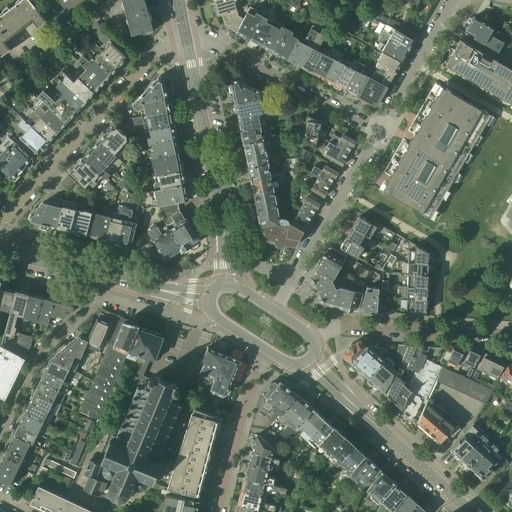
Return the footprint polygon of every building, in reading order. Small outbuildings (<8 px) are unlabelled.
[(0,15),(0,52),(3,56),(12,49),(6,41),(32,22),(37,29),(46,22),(29,0),(18,0),(16,3),(16,4),(5,12),(4,11),(0,14),(0,15),(0,16),(0,15)] [(102,4),(98,0),(91,0),(92,1),(101,10),(105,6),(102,4)] [(152,24),(149,15),(145,0),(122,0),(129,24),(132,36),(154,30),(152,24)] [(215,0),(220,16),(222,15),(226,26),(237,32),(241,24),(244,19),(239,16),(235,1),(237,1),(236,0),(215,0)] [(483,0),(483,2),(480,7),(490,12),(493,8),(489,6),(490,0),(483,0)] [(101,10),(92,1),(90,7),(99,16),(103,12),(101,10)] [(101,19),(99,16),(90,7),(89,14),(98,23),(101,19)] [(250,40),(258,24),(263,16),(258,13),(259,11),(250,7),(244,19),(241,24),(237,32),(245,36),(245,37),(250,40)] [(380,13),(368,7),(370,11),(366,13),(378,18),(380,13)] [(487,17),(490,12),(480,7),(477,11),(487,17)] [(484,22),(487,17),(477,11),(474,16),(484,22)] [(90,24),(93,20),(88,14),(84,18),(90,24)] [(268,19),(263,16),(258,24),(250,40),(254,42),(263,46),(275,24),(277,21),(269,17),(268,19)] [(498,31),(484,22),(474,16),(473,17),(470,17),(468,21),(469,24),(466,30),(471,32),(470,35),(498,52),(504,42),(494,36),(495,35),(498,31)] [(344,27),(346,20),(338,18),(336,25),(344,27)] [(391,19),(389,24),(398,28),(400,23),(391,19)] [(270,51),(275,53),(288,29),(283,26),(284,24),(277,21),(275,24),(263,46),(270,50),(270,51)] [(382,36),(408,51),(414,39),(390,26),(387,24),(384,30),(383,29),(380,35),(382,36)] [(304,43),(299,40),(289,60),(301,66),(322,27),(319,26),(318,28),(314,25),(304,43)] [(301,66),(313,73),(324,53),(318,50),(327,32),(323,30),(323,28),(322,27),(301,66)] [(95,34),(105,43),(100,48),(119,65),(120,65),(123,66),(125,63),(125,60),(124,60),(125,58),(127,55),(100,29),(95,34)] [(280,55),(289,60),(299,40),(303,34),(295,30),(294,32),(288,29),(275,53),(279,56),(280,55)] [(381,43),(378,48),(402,61),(408,51),(382,36),(379,42),(381,43)] [(96,53),(93,57),(111,74),(119,65),(100,48),(93,41),(88,45),(96,53)] [(511,70),(459,41),(444,67),(466,79),(468,76),(480,83),(478,86),(511,105),(511,104),(511,70)] [(324,53),(313,73),(314,73),(315,75),(318,76),(320,76),(323,78),(340,47),(338,47),(336,50),(332,48),(330,52),(325,49),(324,53)] [(340,47),(323,78),(334,84),(345,64),(349,57),(339,52),(341,48),(340,47)] [(401,63),(382,53),(378,61),(379,61),(378,64),(374,62),(373,64),(378,67),(393,76),(401,63)] [(345,89),(356,95),(367,76),(361,73),(365,65),(364,65),(368,56),(364,54),(361,60),(354,73),(345,89)] [(102,83),(111,74),(93,57),(88,61),(81,55),(77,59),(84,66),(102,83)] [(100,86),(102,83),(84,66),(77,59),(73,64),(80,71),(76,75),(77,77),(94,92),(95,91),(97,92),(100,88),(100,86)] [(350,67),(345,64),(334,84),(334,85),(335,87),(339,90),(341,89),(342,87),(345,89),(354,73),(361,60),(359,59),(357,62),(354,60),(350,67)] [(393,76),(378,67),(376,71),(381,74),(383,75),(381,79),(389,84),(393,76)] [(86,102),(94,92),(77,77),(74,81),(62,70),(57,75),(69,86),(86,102)] [(372,78),(367,76),(356,95),(367,101),(381,74),(376,71),(372,78)] [(383,75),(381,74),(367,101),(375,105),(377,104),(389,84),(381,79),(383,75)] [(64,92),(59,97),(76,112),(86,102),(69,86),(57,75),(52,80),(64,92)] [(166,87),(164,80),(165,78),(165,76),(161,75),(159,75),(159,77),(139,98),(144,103),(168,98),(168,97),(170,97),(171,95),(170,89),(169,88),(166,88),(166,87)] [(236,103),(259,99),(265,97),(265,95),(265,94),(255,88),(254,89),(246,84),(246,83),(242,84),(241,82),(239,81),(239,80),(233,81),(232,84),(228,85),(230,93),(233,93),(236,103)] [(59,97),(56,101),(44,90),(39,95),(42,98),(47,103),(66,122),(76,112),(59,97)] [(441,214),(511,254),(511,278),(510,282),(511,283),(511,134),(438,93),(379,195),(433,226),(441,214)] [(38,103),(32,109),(37,113),(57,132),(66,122),(47,103),(42,98),(38,103)] [(142,116),(170,110),(172,109),(173,108),(172,103),(171,102),(169,102),(168,98),(144,103),(139,98),(132,105),(138,110),(141,109),(142,116)] [(236,103),(238,117),(273,110),(271,102),(261,105),(259,99),(236,103)] [(12,109),(10,112),(16,117),(19,114),(12,109)] [(28,122),(48,142),(57,132),(37,113),(32,109),(28,114),(29,115),(25,120),(28,122)] [(149,122),(150,130),(173,125),(173,124),(175,122),(174,117),(171,115),(170,110),(142,116),(130,118),(127,121),(130,124),(134,123),(136,124),(149,122)] [(276,110),(273,110),(238,117),(241,131),(242,131),(263,126),(270,125),(272,125),(270,116),(271,116),(277,115),(276,110)] [(319,136),(321,122),(316,119),(316,117),(312,114),(309,116),(305,135),(309,136),(307,143),(316,148),(317,146),(319,136)] [(48,142),(28,122),(25,120),(24,118),(18,124),(23,128),(18,133),(36,151),(36,152),(41,152),(41,150),(42,151),(44,151),(47,149),(47,146),(45,145),(48,142)] [(330,127),(321,122),(319,136),(324,139),(330,127)] [(99,140),(100,141),(108,149),(109,148),(119,157),(124,151),(122,149),(124,147),(122,145),(127,140),(126,134),(116,125),(115,127),(112,128),(106,133),(105,134),(103,134),(99,137),(100,139),(99,140)] [(173,125),(150,130),(152,137),(149,138),(150,144),(153,143),(176,138),(173,125)] [(242,131),(244,143),(270,138),(273,137),(270,125),(263,126),(242,131)] [(330,141),(333,143),(349,152),(353,146),(356,141),(344,134),(341,139),(334,134),(330,141)] [(22,170),(26,166),(29,166),(33,162),(33,159),(31,157),(32,157),(13,139),(13,140),(9,135),(0,145),(0,148),(3,151),(22,170)] [(151,151),(153,158),(178,152),(179,152),(176,138),(153,143),(155,151),(151,151)] [(270,138),(244,143),(247,155),(266,151),(273,150),(270,138)] [(108,149),(100,141),(93,148),(112,166),(116,163),(121,168),(125,163),(119,157),(109,148),(108,149)] [(349,152),(333,143),(330,141),(327,146),(334,150),(330,158),(342,165),(345,160),(349,152)] [(93,148),(84,157),(93,165),(92,166),(103,176),(109,181),(110,179),(108,177),(111,174),(108,171),(112,166),(93,148)] [(11,179),(13,180),(16,181),(21,176),(20,172),(22,170),(3,151),(0,153),(0,169),(11,180),(11,179)] [(247,155),(250,167),(268,163),(266,151),(247,155)] [(160,175),(182,170),(178,152),(153,158),(155,166),(156,166),(158,175),(159,174),(160,175)] [(84,157),(83,158),(82,157),(81,157),(77,161),(77,163),(78,163),(77,164),(78,164),(71,172),(86,186),(89,183),(93,187),(103,176),(92,166),(93,165),(84,157)] [(270,172),(268,163),(250,167),(249,167),(252,180),(278,174),(277,170),(270,172)] [(330,184),(335,177),(338,172),(325,165),(322,170),(315,166),(311,172),(318,177),(330,184)] [(185,184),(182,170),(160,175),(161,183),(156,184),(155,183),(151,184),(151,185),(151,187),(140,189),(141,193),(163,188),(185,184)] [(254,192),(255,192),(274,187),(279,186),(278,181),(287,179),(285,172),(278,174),(252,180),(253,184),(252,186),(253,190),(254,191),(254,192)] [(75,182),(68,175),(64,179),(71,186),(75,182)] [(311,189),(324,196),(327,191),(330,184),(318,177),(311,189)] [(60,184),(67,191),(71,186),(64,179),(60,184)] [(188,186),(185,184),(163,188),(164,197),(156,198),(158,206),(160,206),(165,204),(165,205),(178,202),(188,200),(187,194),(187,193),(189,191),(188,186)] [(255,192),(257,203),(276,199),(274,187),(255,192)] [(320,203),(317,201),(319,198),(311,193),(309,197),(308,196),(301,208),(312,215),(317,208),(320,203)] [(32,222),(41,224),(40,228),(49,230),(50,226),(56,228),(64,200),(51,197),(50,204),(43,202),(35,212),(35,214),(31,214),(30,219),(32,222)] [(114,210),(106,240),(115,242),(115,244),(118,245),(118,243),(127,207),(129,199),(126,198),(124,206),(122,206),(120,207),(119,212),(114,210)] [(257,203),(259,215),(278,211),(279,211),(276,199),(257,203)] [(71,232),(71,231),(76,210),(78,203),(64,200),(56,228),(57,228),(57,229),(71,232)] [(114,210),(114,207),(104,204),(101,214),(95,213),(98,202),(95,202),(92,213),(87,235),(90,236),(106,240),(114,210)] [(191,249),(192,246),(190,243),(197,239),(179,208),(178,202),(165,205),(165,204),(160,206),(160,210),(166,209),(167,215),(169,219),(164,222),(169,230),(181,248),(183,251),(186,252),(191,249)] [(78,203),(76,210),(71,231),(87,235),(92,213),(84,211),(86,205),(78,203)] [(133,209),(127,207),(118,243),(118,245),(121,246),(122,244),(130,246),(138,216),(132,215),(134,210),(133,209)] [(312,215),(301,208),(293,220),(306,228),(309,222),(308,222),(312,215)] [(259,215),(262,228),(281,223),(278,211),(259,215)] [(392,239),(395,233),(372,219),(370,222),(366,220),(366,219),(362,216),(361,217),(359,216),(353,227),(371,237),(375,230),(392,239)] [(265,240),(276,242),(277,245),(283,246),(286,244),(296,245),(304,231),(289,223),(288,225),(281,223),(262,228),(265,240)] [(173,253),(181,248),(169,230),(162,234),(156,224),(151,227),(152,229),(149,231),(153,239),(163,256),(166,257),(172,253),(173,253)] [(365,247),(370,237),(371,237),(353,227),(348,236),(347,236),(347,237),(365,247)] [(364,248),(365,247),(347,237),(340,248),(358,258),(364,248)] [(428,263),(429,252),(410,241),(409,243),(408,262),(429,263),(428,263)] [(391,242),(388,247),(394,250),(397,245),(391,242)] [(334,278),(336,274),(347,256),(332,247),(329,248),(313,275),(312,277),(311,283),(313,284),(320,299),(319,300),(325,303),(325,302),(327,303),(347,308),(347,309),(352,310),(357,311),(359,309),(363,293),(340,287),(338,288),(336,288),(332,279),(334,278)] [(428,276),(429,275),(428,275),(429,263),(408,262),(408,263),(409,263),(408,274),(428,276)] [(359,268),(355,275),(364,280),(368,273),(359,268)] [(408,286),(428,288),(428,287),(428,276),(408,274),(408,275),(408,286)] [(0,307),(2,308),(2,309),(11,310),(16,290),(1,286),(2,281),(0,280),(0,307)] [(362,308),(364,311),(377,312),(378,308),(385,309),(386,299),(378,298),(379,287),(367,286),(362,308)] [(407,298),(427,299),(428,288),(408,286),(407,287),(408,287),(407,298)] [(18,314),(24,316),(30,294),(16,290),(11,310),(5,332),(15,335),(17,325),(15,324),(18,314)] [(60,319),(61,319),(73,310),(77,296),(57,291),(55,300),(49,320),(51,321),(54,319),(54,316),(56,316),(60,317),(60,319)] [(38,319),(38,318),(43,297),(34,295),(30,294),(24,316),(23,318),(27,319),(28,316),(38,319)] [(55,300),(43,297),(38,318),(49,321),(49,320),(55,300)] [(420,315),(420,312),(426,312),(427,299),(407,298),(406,314),(420,315)] [(113,318),(100,312),(89,339),(86,345),(98,351),(113,318)] [(99,420),(126,357),(139,327),(140,326),(123,322),(114,343),(111,341),(89,391),(84,402),(80,411),(99,420)] [(163,335),(139,327),(126,357),(136,360),(138,356),(147,358),(139,377),(136,376),(129,379),(128,382),(138,387),(135,396),(134,396),(133,397),(134,397),(131,405),(130,405),(129,406),(130,407),(127,414),(126,414),(126,416),(123,424),(122,423),(122,425),(119,433),(118,433),(118,434),(119,434),(117,437),(114,435),(111,440),(110,443),(103,459),(102,459),(102,461),(103,462),(101,465),(91,460),(85,475),(90,477),(84,490),(99,497),(100,496),(102,497),(104,491),(106,493),(109,494),(109,493),(113,497),(112,498),(113,500),(113,499),(118,501),(118,502),(120,502),(120,501),(125,500),(126,501),(127,500),(126,499),(129,495),(131,495),(133,495),(135,490),(136,490),(137,489),(141,490),(140,491),(142,491),(142,490),(146,489),(146,490),(147,489),(147,488),(149,485),(150,485),(150,483),(149,483),(148,480),(152,482),(151,483),(153,483),(154,482),(154,483),(155,481),(154,480),(161,464),(162,464),(162,463),(163,463),(166,455),(162,453),(163,451),(162,451),(165,444),(166,444),(167,442),(166,442),(169,434),(170,434),(171,433),(170,433),(173,425),(174,425),(175,424),(174,424),(177,416),(178,416),(178,415),(178,414),(181,405),(182,406),(183,405),(182,404),(180,403),(181,400),(182,400),(182,399),(181,398),(180,395),(181,395),(180,394),(178,393),(180,391),(179,388),(177,387),(177,386),(176,384),(176,383),(175,383),(175,384),(174,384),(173,383),(160,377),(160,378),(158,377),(158,376),(157,375),(155,376),(154,377),(154,378),(152,377),(150,378),(144,375),(150,360),(154,361),(163,335)] [(17,342),(29,348),(32,343),(31,342),(32,339),(33,336),(19,332),(18,338),(17,342)] [(82,336),(78,336),(59,352),(73,359),(79,361),(81,357),(86,345),(89,339),(82,336)] [(343,352),(343,355),(352,363),(367,347),(367,346),(361,341),(358,341),(357,342),(358,342),(356,343),(356,344),(355,343),(354,344),(352,344),(351,343),(351,344),(344,352),(343,352)] [(15,347),(27,354),(29,348),(17,342),(15,347)] [(0,396),(5,399),(25,358),(13,351),(1,344),(0,346),(0,396)] [(397,356),(402,359),(408,345),(399,344),(397,356)] [(407,369),(410,362),(417,346),(408,345),(402,359),(398,370),(396,374),(387,395),(395,401),(403,385),(403,384),(404,381),(401,378),(404,370),(408,372),(408,369),(407,369)] [(430,347),(417,346),(410,362),(407,369),(408,369),(416,371),(418,372),(425,358),(430,347)] [(13,351),(25,358),(27,354),(15,347),(13,351)] [(226,354),(225,354),(224,352),(218,350),(218,351),(208,347),(193,384),(210,391),(226,355),(226,354)] [(367,347),(352,363),(368,377),(385,358),(382,355),(380,357),(375,353),(375,354),(367,347)] [(461,358),(464,352),(466,348),(454,348),(451,353),(446,350),(442,358),(456,365),(454,369),(458,371),(461,365),(458,364),(460,360),(461,358)] [(470,349),(468,353),(464,352),(461,358),(460,360),(458,364),(461,365),(465,367),(468,362),(475,365),(483,349),(470,349)] [(73,359),(59,352),(51,359),(69,368),(75,371),(79,361),(73,359)] [(486,353),(485,354),(479,367),(489,372),(496,357),(486,352),(486,353)] [(210,391),(218,394),(222,384),(230,387),(234,376),(240,361),(237,359),(237,357),(232,355),(231,356),(230,356),(226,355),(210,391)] [(385,358),(368,377),(367,378),(368,381),(371,385),(375,384),(387,395),(396,374),(398,370),(394,367),(392,369),(391,368),(395,363),(387,356),(386,358),(385,358)] [(496,357),(489,372),(499,377),(506,362),(496,357)] [(433,389),(438,379),(444,366),(425,358),(418,372),(416,371),(408,388),(403,384),(403,385),(395,401),(413,417),(421,400),(427,403),(431,393),(433,389)] [(75,371),(69,368),(51,359),(45,370),(65,379),(70,381),(72,378),(66,375),(67,373),(73,375),(75,371)] [(511,383),(511,380),(511,364),(508,363),(500,378),(501,378),(500,380),(501,380),(503,379),(511,383)] [(452,370),(444,366),(438,379),(485,401),(493,389),(486,386),(452,370)] [(65,379),(45,370),(40,381),(60,390),(65,393),(67,388),(70,381),(65,379)] [(35,392),(61,403),(65,393),(60,390),(40,381),(35,392)] [(269,409),(271,406),(280,414),(298,395),(280,382),(278,384),(275,382),(271,383),(268,386),(269,390),(266,395),(269,398),(263,404),(269,409)] [(222,384),(218,394),(223,396),(226,396),(230,387),(222,384)] [(84,402),(89,391),(86,390),(83,397),(81,396),(79,399),(84,402)] [(61,403),(35,392),(30,402),(50,412),(54,414),(56,415),(61,403)] [(441,401),(431,393),(427,403),(418,422),(445,446),(460,428),(456,424),(458,422),(438,405),(441,401)] [(314,409),(298,395),(280,414),(279,416),(284,421),(285,419),(291,424),(286,429),(285,428),(284,429),(274,440),(276,442),(272,447),(274,448),(277,450),(280,446),(295,429),(314,409)] [(50,412),(30,402),(25,413),(43,422),(49,424),(54,414),(50,412)] [(168,488),(180,492),(187,493),(199,496),(219,422),(201,418),(203,411),(202,411),(184,404),(175,424),(197,430),(195,438),(186,436),(182,451),(191,453),(187,467),(171,463),(164,488),(168,488)] [(203,411),(212,415),(215,408),(205,404),(202,411),(203,411)] [(317,412),(314,409),(295,429),(297,431),(300,427),(304,430),(302,432),(309,439),(327,420),(318,412),(317,412)] [(43,422),(25,413),(19,424),(38,433),(47,437),(48,433),(40,429),(43,422)] [(316,448),(320,443),(334,428),(330,424),(331,424),(327,420),(309,439),(312,442),(311,444),(316,448)] [(38,433),(19,424),(14,435),(30,443),(39,447),(42,442),(35,438),(38,433)] [(458,458),(461,457),(462,458),(481,437),(483,434),(485,433),(479,428),(478,430),(472,425),(451,448),(455,452),(455,455),(458,458)] [(86,437),(88,431),(82,428),(80,434),(86,437)] [(342,434),(334,428),(320,443),(328,449),(325,453),(329,456),(332,453),(346,438),(342,434)] [(483,434),(481,437),(462,458),(465,461),(465,464),(468,467),(472,467),(491,446),(486,441),(488,439),(483,434)] [(30,443),(14,435),(9,445),(25,453),(30,443)] [(256,435),(252,452),(272,456),(274,448),(272,447),(261,436),(256,435)] [(340,461),(354,445),(346,438),(332,453),(336,457),(333,460),(337,464),(340,461)] [(493,444),(491,446),(472,467),(476,471),(475,472),(481,477),(485,477),(486,475),(485,474),(489,470),(497,476),(509,463),(501,456),(496,451),(498,448),(493,444)] [(25,453),(9,445),(4,456),(21,463),(25,453)] [(342,482),(365,456),(355,447),(355,446),(354,445),(340,461),(348,468),(339,477),(339,480),(342,482)] [(252,452),(249,465),(268,470),(269,463),(279,465),(280,459),(272,456),(252,452)] [(0,467),(16,474),(21,463),(4,456),(0,464),(0,467)] [(343,483),(346,485),(350,481),(350,480),(351,478),(356,482),(355,484),(361,490),(365,486),(380,469),(367,457),(343,483)] [(51,459),(48,465),(74,477),(77,472),(51,459)] [(245,478),(273,485),(275,478),(266,475),(268,470),(249,465),(245,478)] [(38,476),(44,479),(48,469),(42,466),(38,476)] [(16,474),(0,467),(0,480),(10,486),(16,474)] [(397,484),(385,474),(386,472),(381,468),(380,469),(365,486),(368,489),(367,490),(373,495),(374,494),(381,501),(397,484)] [(308,479),(314,484),(317,480),(312,475),(308,479)] [(245,478),(242,492),(261,496),(262,490),(285,496),(287,488),(273,485),(245,478)] [(407,494),(408,493),(408,489),(405,487),(402,487),(401,488),(397,484),(381,501),(376,511),(382,511),(384,511),(385,511),(391,511),(396,507),(407,494)] [(94,511),(39,486),(30,504),(48,511),(94,511)] [(261,496),(242,492),(239,504),(270,511),(273,511),(275,506),(267,504),(269,498),(261,496)] [(396,507),(401,511),(410,511),(418,504),(407,494),(396,507)] [(196,511),(198,501),(185,498),(177,497),(167,495),(162,511),(196,511)]
